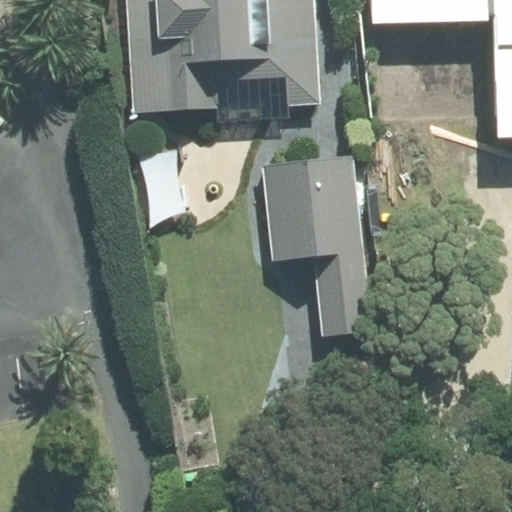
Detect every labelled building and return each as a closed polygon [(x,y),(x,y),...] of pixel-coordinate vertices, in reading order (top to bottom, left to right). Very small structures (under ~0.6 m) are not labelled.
[(148,0),(153,104),(214,100),(215,117),(284,112),(285,100),(316,99),(310,0),(148,0)] [(366,0),(367,14),(488,11),(487,0),(366,0)] [(511,0),(487,0),(488,11),(492,128),(511,126),(511,0)] [(437,130),(383,132),(384,172),(438,170),(437,130)] [(335,154),(261,161),(270,254),(311,250),(318,327),(353,324),(364,323),(348,153),(335,154)]
